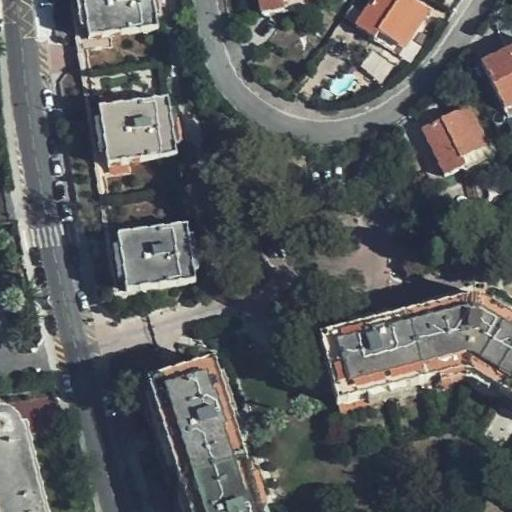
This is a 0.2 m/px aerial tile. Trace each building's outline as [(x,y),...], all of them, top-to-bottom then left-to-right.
[(154,17),(151,0),(83,0),(89,40),(156,30),(154,17)] [(310,6),(309,0),(257,0),(260,20),(283,17),(282,10),(310,6)] [(398,57),(419,20),(386,0),(374,0),(352,38),(369,49),(374,43),(398,57)] [(511,66),(495,74),(478,83),(495,123),(501,135),(511,129),(511,66)] [(175,155),(167,98),(99,109),(107,166),(175,155)] [(464,194),(490,180),(469,140),(433,159),(424,163),(440,195),(449,211),(467,202),(464,194)] [(195,283),(191,256),(186,226),(139,233),(117,236),(123,271),(126,293),(171,286),(195,283)] [(511,315),(498,307),(480,295),(323,336),(339,403),(467,373),(511,400),(511,315)] [(167,377),(146,381),(156,415),(186,511),(259,511),(212,359),(178,373),(167,377)] [(47,511),(27,425),(21,427),(17,419),(9,412),(0,413),(0,511),(47,511)]
